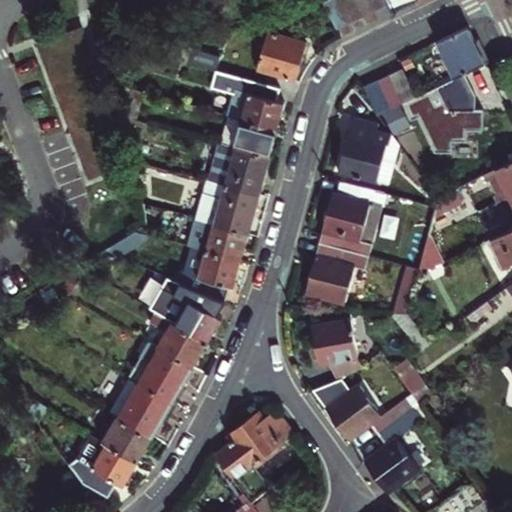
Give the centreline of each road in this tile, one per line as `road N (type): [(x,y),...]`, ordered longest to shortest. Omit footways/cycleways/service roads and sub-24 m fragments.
road 1 (residential): [(469,0),(348,58),(324,83),(249,345)]
road 2 (residential): [(335,511),(343,495),(340,465),(249,345)]
road 3 (residential): [(249,345),(186,466),(150,511)]
